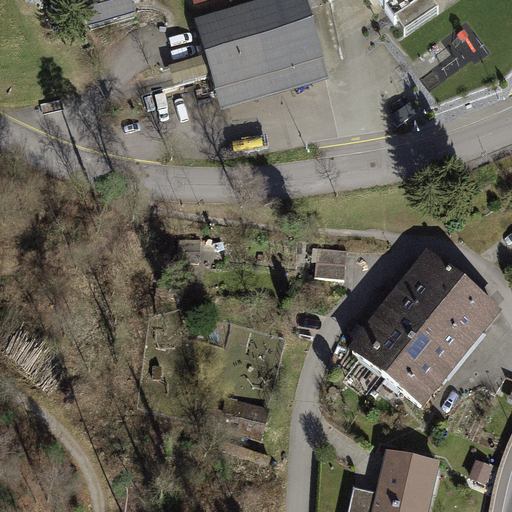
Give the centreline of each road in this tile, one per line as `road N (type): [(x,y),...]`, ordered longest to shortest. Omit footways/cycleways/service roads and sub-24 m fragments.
road 1 (unclassified): [(0,137),(106,176),(226,187),(413,160),(511,125)]
road 2 (residential): [(299,511),(317,358),(342,312),(380,273),(415,251),(446,250),(487,280),(511,319)]
road 3 (track): [(0,381),(60,430),(88,471),(100,511)]
